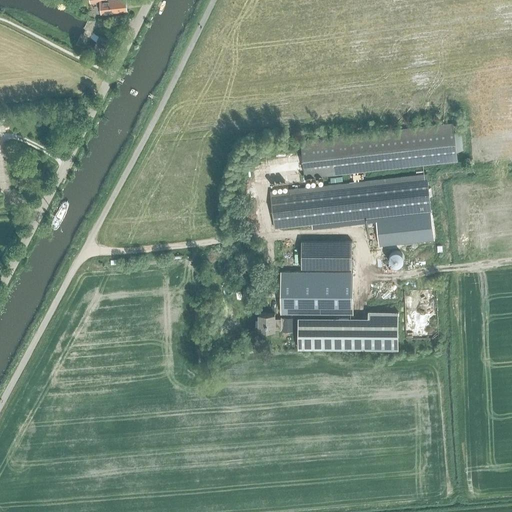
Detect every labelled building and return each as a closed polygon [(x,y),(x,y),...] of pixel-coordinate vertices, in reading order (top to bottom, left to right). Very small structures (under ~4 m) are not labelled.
[(129,0),(89,0),(90,1),(99,1),(100,1),(101,13),(119,11),(126,10),(126,7),(128,7),(130,4),(130,0),(129,0)] [(108,42),(99,37),(93,49),(102,54),(108,42)] [(454,132),(453,122),(300,139),(304,178),(457,160),(456,151),(463,150),(461,131),(454,132)] [(432,211),(428,173),(270,190),(274,227),(377,216),(432,211)] [(432,211),(377,216),(380,246),(435,241),(432,211)] [(352,267),(352,241),(301,241),(302,267),(352,267)] [(394,250),(392,262),(404,264),(406,253),(394,250)] [(352,313),(352,271),(281,271),(281,313),(352,313)] [(298,316),(298,347),(398,347),(398,311),(368,310),(368,316),(352,316),(298,316)] [(275,313),(258,313),(258,328),(281,328),(281,318),(274,318),(275,313)] [(283,331),(293,331),(293,317),(282,317),(283,331)]
